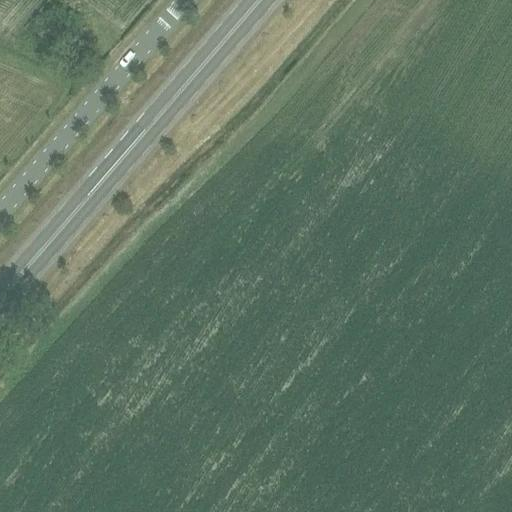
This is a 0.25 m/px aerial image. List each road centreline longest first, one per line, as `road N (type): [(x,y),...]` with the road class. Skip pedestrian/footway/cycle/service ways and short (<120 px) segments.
road 1 (primary): [(0,297),(258,0)]
road 2 (unclassified): [(0,213),(185,0)]
